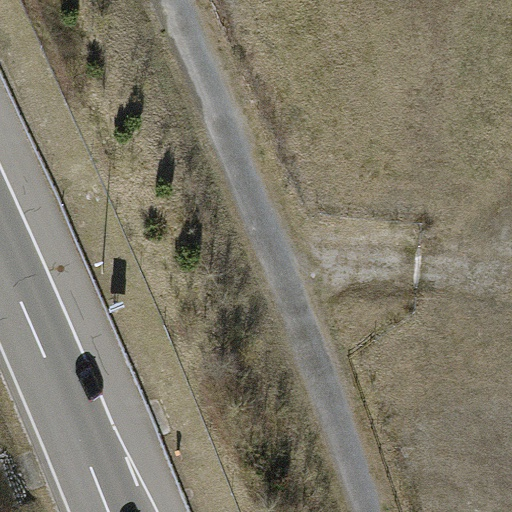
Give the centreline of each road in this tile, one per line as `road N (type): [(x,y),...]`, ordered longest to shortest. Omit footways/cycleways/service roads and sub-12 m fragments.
road 1 (track): [(361,511),(280,271),(171,0)]
road 2 (motorway): [(109,511),(0,262)]
road 3 (track): [(280,271),(511,300)]
